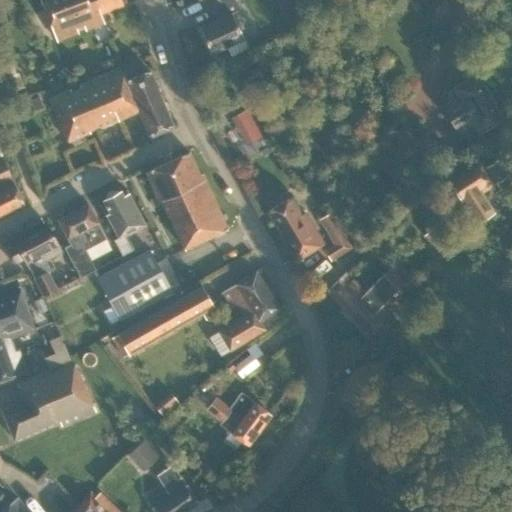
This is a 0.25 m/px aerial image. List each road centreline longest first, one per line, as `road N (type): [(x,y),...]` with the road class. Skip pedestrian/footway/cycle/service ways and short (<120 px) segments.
road 1 (residential): [(298,306),(450,162),(511,124)]
road 2 (tertiary): [(232,511),(284,461),(307,419),(316,362),(298,306)]
road 3 (residential): [(0,228),(196,125)]
road 4 (tertiary): [(298,306),(196,125)]
road 5 (tertiary): [(196,125),(149,0)]
